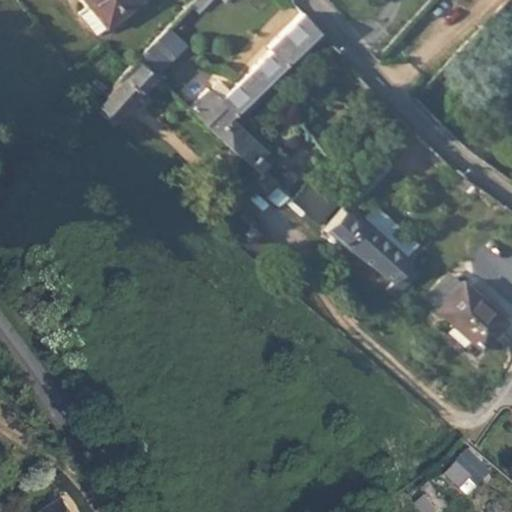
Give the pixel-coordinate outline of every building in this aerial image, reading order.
[(85,0),(103,22),(130,0),(85,0)] [(311,30),(297,11),(262,46),(265,49),(223,91),(214,100),(204,91),(202,90),(188,106),(203,120),(222,102),(231,109),(311,30)] [(181,42),(163,25),(132,58),(149,70),(152,72),(181,42)] [(120,72),(96,104),(111,115),(149,70),(132,58),(120,72)] [(213,81),(204,91),(214,100),(223,91),(213,81)] [(222,102),(203,120),(255,167),(263,158),(256,151),(260,145),(226,114),(231,109),(222,102)] [(273,156),(260,145),(256,151),(263,158),(255,167),(259,172),(273,156)] [(259,172),(255,167),(251,172),(255,176),(251,179),(273,197),(275,194),(298,214),(303,210),(288,197),(259,172)] [(307,177),(288,197),(303,210),(314,221),(333,200),(307,177)] [(207,210),(227,228),(241,214),(220,195),(207,210)] [(338,207),(320,226),(361,257),(365,260),(389,279),(407,259),(357,217),(353,221),(338,207)] [(244,244),(257,229),(241,214),(227,228),(244,244)] [(447,268),(422,296),(434,306),(459,279),(447,268)] [(391,281),(384,288),(392,295),(405,281),(409,276),(401,269),(391,281)] [(434,306),(452,321),(480,345),(505,317),(460,277),(459,279),(434,306)] [(475,476),(475,477),(482,483),(493,470),(469,449),(459,461),(475,476)] [(449,474),(465,488),(475,477),(475,476),(459,461),(449,474)] [(434,511),(436,511),(423,495),(414,503),(421,511),(434,511)] [(36,511),(67,511),(59,498),(36,511)]
